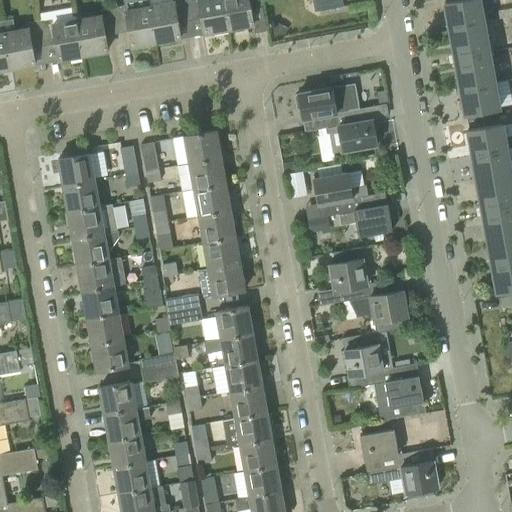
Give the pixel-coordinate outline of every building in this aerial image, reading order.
[(189,19),(185,0),(147,0),(149,7),(155,42),(180,37),(177,21),(189,19)] [(228,29),(222,0),(185,0),(189,19),(201,17),(204,33),(228,29)] [(222,0),(228,29),(229,28),(230,32),(244,30),(243,26),(253,24),(250,8),(262,6),(260,0),(222,0)] [(317,0),(319,10),(343,6),(342,0),(317,0)] [(498,108),(488,52),(479,0),(459,0),(444,3),(449,28),(454,27),(458,51),(453,52),(455,65),(461,64),(465,87),(460,88),(464,114),(484,110),(498,108)] [(155,42),(149,7),(125,11),(124,5),(112,7),(116,32),(128,30),(131,46),(155,42)] [(116,32),(112,7),(99,9),(101,16),(77,20),(83,55),(107,50),(104,34),(116,32)] [(83,55),(77,20),(75,9),(38,15),(39,20),(44,45),(56,43),(59,59),(83,55)] [(44,45),(39,20),(25,22),(26,29),(15,31),(13,18),(2,21),(10,68),(34,63),(32,48),(44,45)] [(0,69),(10,68),(2,21),(0,20),(0,69)] [(337,112),(359,108),(358,108),(353,84),(355,84),(354,83),(298,93),(298,94),(295,95),(297,108),(300,108),(302,119),(309,118),(311,130),(328,127),(339,125),(337,112)] [(376,145),(372,119),(365,120),(363,108),(359,108),(337,112),(339,125),(328,127),(333,153),(376,145)] [(511,289),(511,182),(501,123),(467,129),(472,155),(477,155),(486,204),(481,205),(483,217),(488,216),(497,266),(492,266),(496,292),(511,289)] [(215,130),(184,136),(189,163),(220,157),(215,130)] [(159,168),(154,142),(141,144),(146,170),(159,168)] [(138,172),(133,145),(120,148),(125,174),(138,172)] [(58,158),(63,186),(94,180),(89,153),(58,158)] [(225,184),(220,157),(189,163),(177,165),(182,191),(194,189),(225,184)] [(295,160),(282,163),(284,171),(297,168),(295,160)] [(161,180),(159,168),(146,170),(148,182),(161,180)] [(140,183),(138,172),(125,174),(127,186),(140,183)] [(367,195),(365,185),(350,188),(347,172),(313,178),(318,204),(324,203),(327,215),(339,213),(354,211),(351,198),(367,195)] [(99,206),(94,180),(63,186),(67,212),(99,206)] [(230,210),(225,184),(194,189),(199,215),(230,210)] [(379,193),(367,195),(351,198),(354,211),(339,213),(341,225),(356,222),(358,236),(392,230),(387,204),(381,205),(379,193)] [(0,222),(5,222),(4,217),(8,216),(5,200),(0,201),(0,222)] [(99,206),(67,212),(72,238),(116,230),(111,204),(99,206)] [(166,209),(153,211),(155,223),(168,221),(166,209)] [(235,236),(230,210),(199,215),(203,242),(235,236)] [(145,213),(132,215),(134,227),(147,225),(145,213)] [(170,233),(168,221),(155,223),(157,235),(170,233)] [(149,236),(147,225),(134,227),(136,239),(149,236)] [(119,236),(118,230),(116,230),(72,238),(77,265),(108,259),(107,253),(119,236)] [(239,263),(235,236),(203,242),(208,268),(239,263)] [(329,264),(325,265),(328,280),(332,280),(334,290),(340,289),(342,301),(351,300),(356,299),(369,296),(367,284),(362,258),(360,247),(333,252),(335,263),(329,264)] [(0,275),(2,275),(1,268),(16,266),(13,249),(0,251),(0,275)] [(120,257),(108,259),(77,265),(82,291),(113,285),(125,283),(120,257)] [(175,262),(163,264),(165,276),(178,274),(175,262)] [(208,268),(199,270),(204,297),(213,295),(224,293),(244,290),(239,263),(208,268)] [(155,266),(142,268),(144,280),(157,278),(155,266)] [(159,289),(157,278),(144,280),(146,292),(159,289)] [(407,316),(403,290),(396,291),(394,279),(367,284),(369,296),(356,299),(359,316),(367,315),(373,319),(375,332),(376,333),(403,328),(401,317),(407,316)] [(118,312),(113,285),(82,291),(86,317),(118,312)] [(198,294),(178,298),(165,300),(167,312),(200,306),(198,294)] [(511,306),(511,295),(500,298),(502,308),(511,306)] [(0,325),(11,323),(11,321),(26,318),(23,298),(7,301),(0,302),(0,325)] [(203,318),(200,306),(167,312),(168,318),(169,324),(203,318)] [(247,306),(227,309),(216,311),(221,339),(252,333),(247,306)] [(122,338),(118,312),(86,317),(91,344),(122,338)] [(170,330),(169,324),(168,318),(155,320),(157,332),(170,330)] [(385,381),(382,369),(378,343),(376,333),(375,332),(348,337),(350,348),(344,349),(344,350),(340,351),(343,365),(347,365),(349,375),(355,374),(357,386),(374,383),(385,381)] [(257,359),(252,333),(221,339),(206,341),(207,349),(223,349),(225,365),(257,359)] [(127,365),(122,338),(91,344),(96,371),(127,365)] [(173,347),(175,353),(176,359),(188,356),(186,345),(173,347)] [(0,376),(20,372),(19,366),(34,363),(31,347),(0,352),(0,376)] [(177,365),(176,359),(175,353),(139,360),(141,371),(177,365)] [(261,386),(257,359),(225,365),(230,391),(261,386)] [(410,364),(382,369),(385,381),(374,383),(380,419),(419,413),(417,402),(423,401),(418,375),(412,376),(410,364)] [(179,376),(177,365),(141,371),(143,383),(166,379),(179,376)] [(130,381),(119,384),(99,387),(104,414),(135,409),(130,381)] [(198,385),(185,387),(187,399),(200,397),(198,385)] [(266,412),(261,386),(230,391),(235,418),(266,412)] [(0,425),(29,420),(28,417),(40,414),(37,397),(25,399),(0,403),(0,425)] [(202,408),(200,397),(187,399),(189,411),(202,408)] [(179,400),(166,403),(168,414),(181,412),(179,400)] [(140,435),(137,419),(150,417),(148,406),(135,409),(104,414),(109,441),(140,435)] [(271,438),(266,412),(235,418),(222,420),(227,446),(240,444),(271,438)] [(370,460),(373,472),(400,467),(398,454),(393,429),(359,435),(364,461),(370,460)] [(145,461),(140,435),(109,441),(113,467),(145,461)] [(207,437),(194,439),(196,452),(209,450),(207,437)] [(276,465),(271,438),(240,444),(244,470),(276,465)] [(186,441),(173,443),(175,456),(188,453),(186,441)] [(0,504),(7,503),(6,497),(2,476),(38,470),(35,458),(50,455),(49,445),(34,448),(0,453),(0,504)] [(373,472),(366,473),(368,484),(389,480),(402,478),(405,493),(405,492),(406,492),(433,488),(438,486),(437,481),(433,461),(427,462),(425,449),(398,454),(400,467),(373,472)] [(211,460),(209,450),(196,452),(198,463),(211,460)] [(149,488),(145,461),(113,467),(118,493),(149,488)] [(245,470),(232,473),(237,499),(280,491),(276,465),(245,470)] [(178,468),(180,484),(193,482),(191,466),(178,468)] [(180,484),(183,497),(185,509),(198,506),(193,482),(180,484)] [(169,504),(152,502),(149,488),(118,493),(121,511),(165,511),(170,511),(169,504)] [(219,502),(218,497),(217,490),(204,493),(206,505),(219,502)] [(284,503),(283,503),(280,491),(237,499),(236,499),(238,510),(251,508),(252,511),(287,511),(286,504),(284,503)] [(59,505),(58,497),(57,494),(7,503),(0,504),(0,511),(45,511),(44,508),(59,505)] [(220,511),(220,509),(219,502),(206,505),(207,511),(220,511)]
